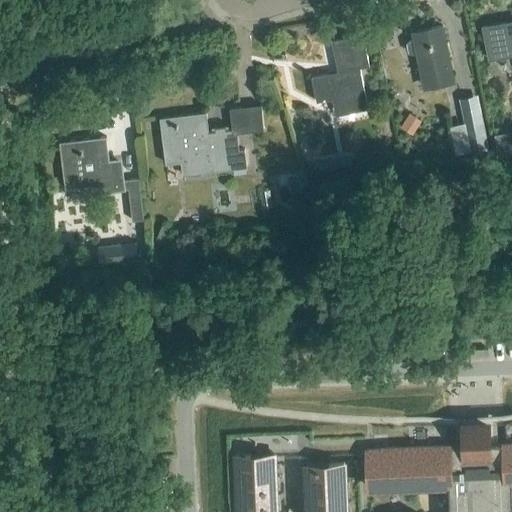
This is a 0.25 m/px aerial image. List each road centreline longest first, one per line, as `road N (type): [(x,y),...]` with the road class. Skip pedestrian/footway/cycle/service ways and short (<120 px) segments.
road 1 (residential): [(511,369),(208,383),(184,409)]
road 2 (unclassified): [(230,2),(213,16),(127,36),(77,58),(0,66)]
